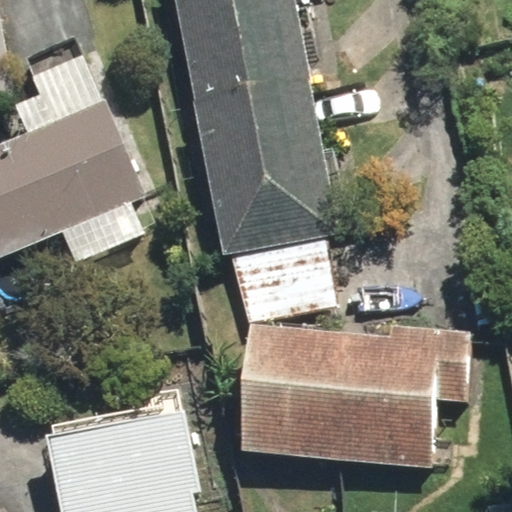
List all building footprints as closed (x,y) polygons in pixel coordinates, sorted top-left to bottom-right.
[(295,0),(177,0),(231,264),(345,241),(295,0)] [(0,8),(0,106),(17,104),(0,8)] [(0,139),(0,265),(146,204),(101,97),(0,139)] [(258,343),(250,465),(433,477),(441,356),(258,343)] [(198,511),(177,417),(43,447),(57,511),(198,511)]
